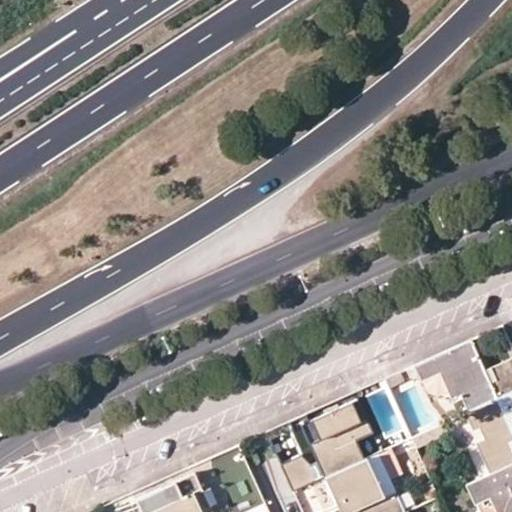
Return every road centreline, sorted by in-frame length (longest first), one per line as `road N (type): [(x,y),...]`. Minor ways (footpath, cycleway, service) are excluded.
road 1 (primary): [(0,333),(290,165),(418,63),(482,0)]
road 2 (tertiary): [(511,219),(78,419),(0,466)]
road 3 (tertiary): [(0,384),(511,155)]
road 4 (trunk): [(0,168),(261,0)]
road 5 (trunk): [(106,29),(0,99)]
